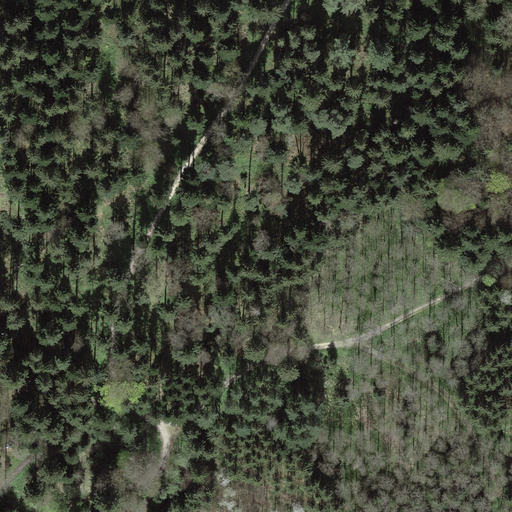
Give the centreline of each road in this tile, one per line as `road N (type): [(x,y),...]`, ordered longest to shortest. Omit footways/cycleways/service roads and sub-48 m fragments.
road 1 (track): [(144,511),(172,435),(117,392),(118,302),(191,157),(289,0)]
road 2 (track): [(172,435),(252,363),(368,336),(511,264)]
road 3 (track): [(348,341),(451,399),(505,511)]
road 4 (track): [(117,392),(0,497)]
